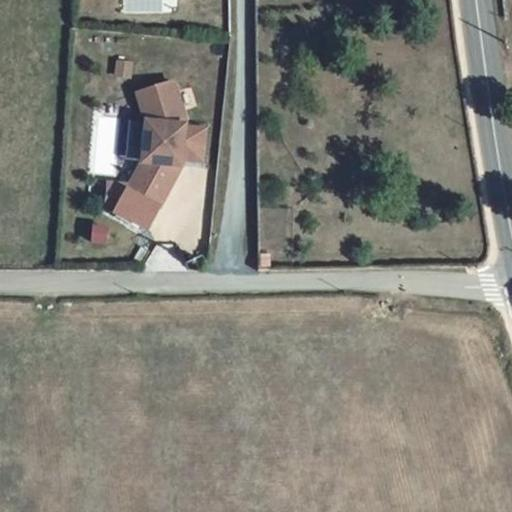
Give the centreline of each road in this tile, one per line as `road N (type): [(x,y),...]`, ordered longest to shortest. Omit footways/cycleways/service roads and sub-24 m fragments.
road 1 (unclassified): [(511,282),(0,282)]
road 2 (unknown): [(243,282),(250,0)]
road 3 (secondary): [(474,0),(511,234)]
